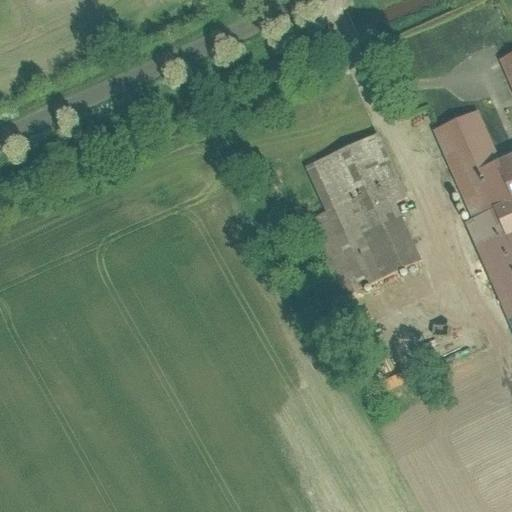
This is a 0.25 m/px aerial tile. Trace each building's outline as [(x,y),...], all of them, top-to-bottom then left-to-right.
[(511,62),(501,67),(511,92),(511,62)] [(477,116),(430,135),(471,233),(511,215),(511,160),(498,167),(477,116)] [(379,136),(304,167),(331,235),(348,228),(371,286),(418,267),(396,212),(408,208),(379,136)] [(511,215),(471,233),(511,327),(511,215)] [(383,393),(401,385),(397,377),(380,385),(383,393)]
